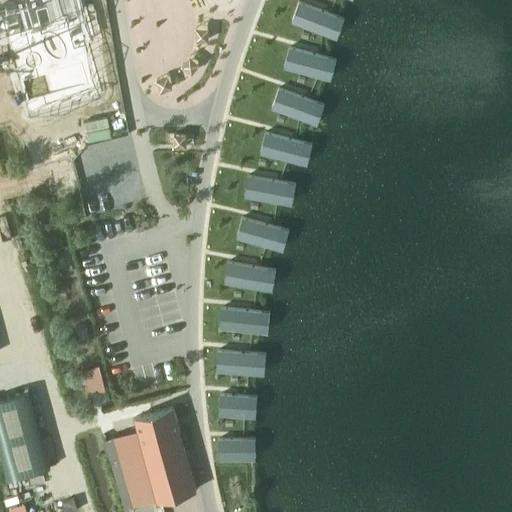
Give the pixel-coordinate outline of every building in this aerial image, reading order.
[(92,0),(0,0),(0,19),(8,18),(30,100),(104,80),(87,17),(97,15),(92,0)] [(299,0),(296,10),(293,21),(326,33),(330,22),(334,12),(299,0)] [(288,56),(285,67),(320,76),(323,65),(325,54),(291,45),(288,56)] [(277,97),(273,107),(307,119),(311,108),(314,98),(280,86),(277,97)] [(263,141),(260,151),(295,160),(298,150),(301,139),(266,130),(263,141)] [(246,184),(244,195),(280,200),(281,189),(283,179),(248,173),(246,184)] [(187,179),(168,183),(170,194),(190,190),(187,179)] [(240,226),(237,237),(272,246),(275,235),(278,224),(243,215),(240,226)] [(227,270),(225,281),(261,287),(265,266),(229,260),(227,270)] [(221,316),(220,327),(256,330),(257,319),(258,308),(222,305),(221,316)] [(217,361),(216,372),(252,375),(253,353),(218,350),(217,361)] [(29,389),(0,396),(0,450),(8,478),(50,467),(29,389)] [(221,394),(220,414),(248,416),(249,396),(221,394)] [(174,406),(135,417),(158,500),(196,489),(174,406)] [(113,439),(109,426),(100,429),(103,441),(113,439)] [(247,438),(219,439),(219,459),(246,459),(247,458),(247,438)] [(19,479),(2,484),(7,501),(24,497),(19,479)] [(147,494),(136,497),(139,508),(150,505),(147,494)]
